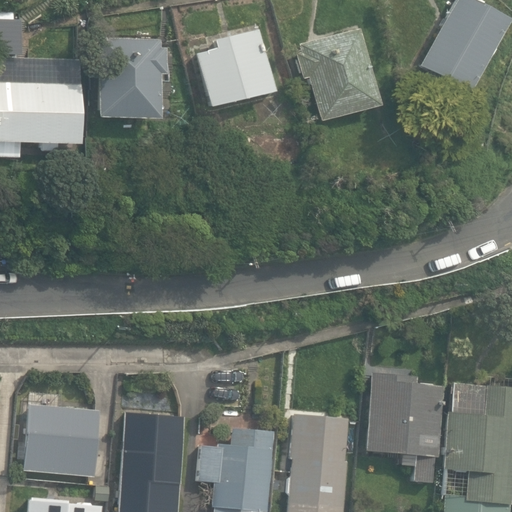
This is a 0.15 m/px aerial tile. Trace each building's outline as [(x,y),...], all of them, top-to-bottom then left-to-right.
[(452,0),(417,67),(466,93),(505,21),(466,0),(452,0)] [(0,54),(9,56),(12,26),(0,24),(0,54)] [(194,52),(208,109),(270,95),(254,29),(214,38),(216,47),(194,52)] [(306,78),(317,121),(375,106),(356,30),(296,45),(298,53),(293,54),(299,79),(306,78)] [(94,119),(156,120),(157,75),(163,75),(163,49),(157,49),(158,41),(96,39),(94,119)] [(0,142),(74,143),(75,85),(0,83),(0,142)] [(410,481),(429,482),(431,457),(435,457),(441,386),(414,384),(414,377),(368,373),(361,451),(412,455),(410,481)] [(507,511),(511,460),(511,386),(452,382),(449,412),(443,411),(438,470),(463,472),(460,497),(440,496),(438,511),(507,511)] [(103,415),(25,409),(20,475),(97,481),(103,415)] [(174,511),(183,418),(122,413),(114,511),(174,511)] [(288,459),(282,511),(339,511),(344,461),(341,461),(344,419),(290,414),(286,459),(288,459)] [(231,511),(262,511),(268,461),(272,461),(275,458),(276,443),(273,440),(270,440),(271,432),(231,428),(229,444),(215,443),(215,447),(199,445),(195,481),(211,483),(209,507),(232,509),(231,511)] [(24,496),(22,511),(96,511),(97,506),(85,505),(86,501),(24,496)]
